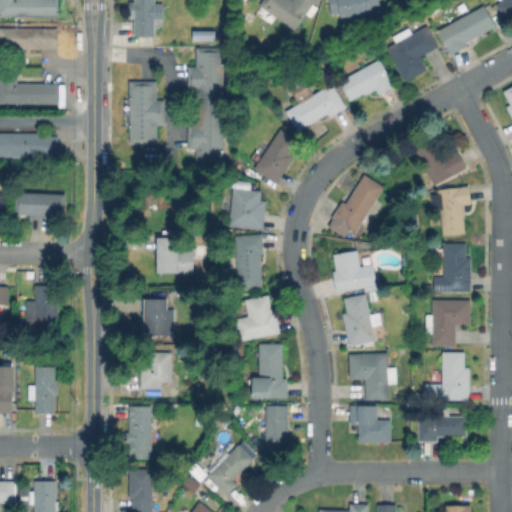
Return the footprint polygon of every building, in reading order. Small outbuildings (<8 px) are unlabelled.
[(59,0),(59,16),(0,16),(0,0),(59,0)] [(162,5),(162,21),(155,21),(155,36),(135,35),(135,0),(155,0),(155,5),(162,5)] [(316,0),(296,29),(261,4),(263,0),(316,0)] [(379,0),(380,5),(371,7),(372,11),(342,17),(341,11),(333,13),(329,0),(379,0)] [(511,0),(511,20),(511,21),(497,5),(502,0),(511,0)] [(467,44),(451,53),(438,30),(484,5),(495,25),(466,41),(467,44)] [(231,21),(231,38),(220,38),(220,21),(231,21)] [(428,26),(439,46),(420,55),(427,69),(405,80),(388,47),(396,43),(392,36),(410,27),(413,33),(428,26)] [(0,27),(59,27),(59,48),(18,48),(18,56),(0,56),(0,27)] [(216,32),(216,41),(191,41),(191,32),(216,32)] [(220,48),(193,48),(193,65),(185,65),(185,89),(196,89),(196,124),(193,124),(192,146),(220,146),(220,48)] [(396,86),(380,94),(377,87),(366,93),(365,91),(351,99),(341,80),(381,58),(396,86)] [(59,82),(59,104),(0,103),(0,74),(18,74),(18,82),(59,82)] [(127,80),(126,142),(154,142),(154,124),(162,125),(162,99),(153,99),(154,80),(127,80)] [(348,106),(330,116),(328,113),(298,131),(286,110),(333,83),(348,106)] [(504,105),(511,121),(511,83),(500,89),(507,104),(504,105)] [(294,156),(276,182),(255,168),(281,129),(299,141),(290,153),(294,156)] [(0,156),(55,158),(55,133),(0,132),(0,156)] [(434,134),(446,157),(458,151),(467,168),(433,185),(413,145),(434,134)] [(385,185),(355,232),(345,225),(340,233),(327,225),(343,201),(346,203),(365,173),(385,185)] [(464,204),(465,215),(463,216),(465,232),(443,234),(441,208),(433,209),(431,194),(439,193),(438,188),(469,185),(471,203),(464,204)] [(266,200),(263,229),(229,226),(233,188),(262,191),(261,200),(266,200)] [(66,194),(66,214),(51,214),(50,219),(30,218),(30,213),(26,213),(26,215),(17,215),(17,213),(16,213),(17,192),(66,194)] [(260,252),(261,288),(239,289),(238,234),(263,234),(263,252),(260,252)] [(194,250),(194,272),(177,272),(177,271),(158,271),(157,236),(178,236),(178,250),(194,250)] [(471,257),(471,290),(435,290),(435,276),(444,276),(445,243),(466,243),(466,257),(471,257)] [(337,291),(334,271),(337,270),(334,254),(357,250),(360,266),(373,264),(377,285),(364,287),(337,291)] [(55,285),(55,300),(58,300),(58,316),(55,316),(55,331),(36,331),(36,326),(26,326),(27,300),(36,300),(36,284),(55,285)] [(0,288),(8,289),(8,305),(0,305),(0,288)] [(377,300),(370,301),(369,291),(376,290),(377,300)] [(366,293),(370,314),(379,312),(381,322),(372,324),(376,339),(351,345),(344,314),(347,313),(344,298),(366,293)] [(269,294),(272,311),(276,310),(281,332),(243,340),(238,318),(249,316),(245,299),(269,294)] [(168,298),(168,334),(145,334),(145,298),(168,298)] [(470,299),(470,324),(456,324),(455,345),(432,345),(432,333),(427,333),(427,314),(433,314),(433,299),(470,299)] [(283,343),(284,377),(287,377),(288,398),(270,398),(270,396),(253,396),(253,376),(261,376),(260,343),(283,343)] [(432,370),(442,370),(442,351),(465,351),(465,367),(470,367),(470,398),(422,398),(422,383),(432,383),(432,370)] [(173,352),(173,381),(159,381),(159,387),(141,387),(141,361),(146,361),(146,352),(173,352)] [(388,352),(389,397),(366,398),(365,378),(351,378),(351,354),(388,352)] [(55,366),(55,380),(57,380),(58,393),(54,393),(54,411),(35,411),(35,399),(29,399),(29,384),(36,384),(36,366),(55,366)] [(0,384),(12,384),(12,412),(0,412),(0,384)] [(290,405),(289,450),(266,450),(266,434),(259,434),(259,419),(266,419),(266,404),(290,405)] [(391,419),(391,441),(359,441),(359,424),(350,424),(351,404),(378,405),(378,419),(391,419)] [(156,429),(156,443),(152,443),(152,458),(130,458),(130,415),(152,415),(152,429),(156,429)] [(467,415),(467,436),(438,436),(438,440),(419,440),(419,415),(467,415)] [(239,446),(240,448),(242,446),(255,460),(234,480),(238,485),(227,494),(208,474),(203,479),(198,474),(214,459),(219,464),(239,446)] [(152,469),(152,511),(132,511),(132,498),(130,498),(130,469),(152,469)] [(0,480),(16,480),(16,501),(14,501),(14,502),(0,502),(0,480)] [(56,480),(56,511),(36,511),(36,504),(30,504),(30,490),(36,490),(36,480),(56,480)] [(213,511),(190,511),(199,501),(213,511)] [(369,504),(368,511),(319,511),(319,508),(350,509),(350,503),(369,504)] [(377,511),(377,504),(398,503),(398,511),(377,511)]
